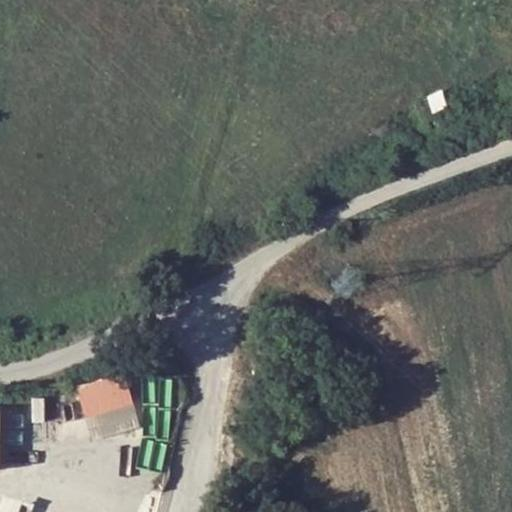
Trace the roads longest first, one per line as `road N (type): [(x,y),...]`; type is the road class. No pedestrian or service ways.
road 1 (unclassified): [(243,275),(362,204),(511,148)]
road 2 (unclassified): [(0,375),(131,334),(243,275)]
road 3 (unclassified): [(181,511),(243,275)]
